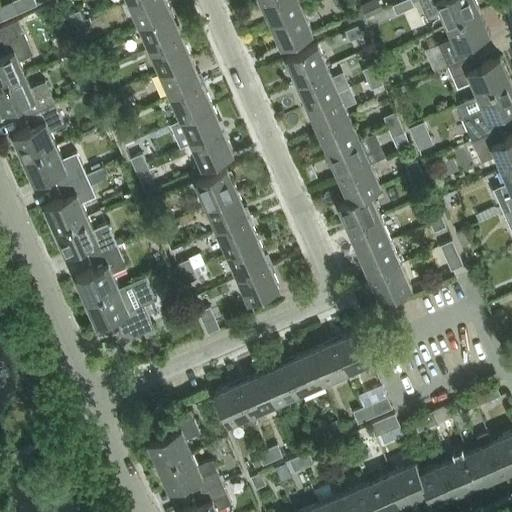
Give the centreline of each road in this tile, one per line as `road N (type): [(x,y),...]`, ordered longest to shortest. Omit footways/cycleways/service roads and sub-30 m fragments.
road 1 (residential): [(92,407),(334,299),(207,0)]
road 2 (residential): [(92,407),(0,191)]
